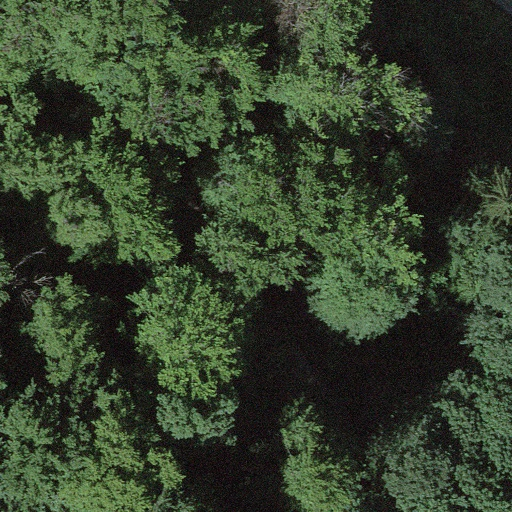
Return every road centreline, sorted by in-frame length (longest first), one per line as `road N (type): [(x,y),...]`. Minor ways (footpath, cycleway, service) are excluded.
road 1 (track): [(400,511),(93,94),(2,0)]
road 2 (track): [(154,511),(95,293),(31,162),(0,125)]
